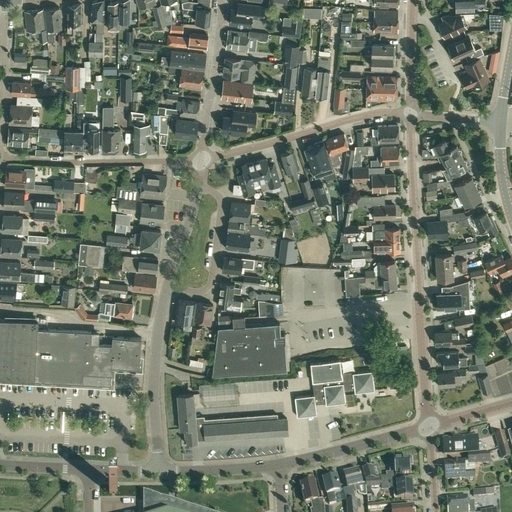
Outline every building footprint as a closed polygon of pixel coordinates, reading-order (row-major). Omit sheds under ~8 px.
[(97,32),(103,32),(104,32),(104,0),(93,0),(91,0),(91,19),(97,19),(97,32)] [(119,28),(119,20),(119,0),(117,0),(109,2),(109,28),(119,28)] [(129,0),(119,0),(119,20),(129,20),(129,0)] [(161,0),(162,2),(160,2),(163,10),(169,9),(167,1),(168,0),(161,0)] [(188,0),(187,0),(182,1),(183,6),(193,8),(192,14),(196,15),(195,21),(209,23),(211,9),(197,7),(198,1),(188,0)] [(474,5),(486,5),(485,0),(455,0),(456,11),(474,10),(474,5)] [(81,24),(81,3),(68,6),(67,34),(73,34),(73,23),(81,24)] [(264,6),(244,4),(236,3),(236,9),(231,8),(229,23),(251,25),(252,16),(262,18),(264,6)] [(164,18),(160,5),(155,6),(158,20),(164,18)] [(56,33),(56,29),(62,28),(60,7),(45,9),(49,42),(54,41),(54,34),(56,33)] [(40,42),(47,41),(43,9),(25,11),(27,31),(38,30),(40,42)] [(398,22),(399,11),(374,10),(374,21),(398,22)] [(461,16),(460,13),(441,15),(444,21),(439,23),(444,36),(466,27),(464,24),(467,23),(463,15),(461,16)] [(502,30),(504,15),(489,13),(490,30),(502,30)] [(302,18),(293,17),(292,26),(282,24),(281,34),(301,37),(302,18)] [(398,32),(398,22),(374,21),(374,31),(398,32)] [(171,23),(171,30),(181,31),(182,24),(171,23)] [(249,31),(228,29),(226,47),(247,50),(249,37),(259,38),(259,39),(260,41),(265,41),(266,40),(266,39),(267,39),(268,33),(249,30),(249,31)] [(206,48),(208,34),(190,32),(190,37),(167,34),(166,44),(189,46),(206,48)] [(481,47),(475,49),(469,36),(448,45),(454,58),(473,50),(476,57),(484,53),(481,47)] [(103,56),(103,45),(103,42),(89,41),(89,55),(103,56)] [(436,42),(426,47),(429,54),(439,50),(436,42)] [(298,65),(300,46),(285,44),(283,63),(298,65)] [(392,56),(392,55),(393,55),(393,56),(394,56),(395,46),(392,46),(392,44),(372,44),(372,55),(392,56)] [(501,48),(493,46),(490,57),(493,58),(490,67),(495,68),(501,48)] [(307,50),(300,49),(299,62),(306,62),(307,50)] [(170,64),(204,68),(205,54),(171,50),(170,64)] [(392,67),(392,65),(394,65),(394,56),(393,56),(393,55),(392,55),(392,56),(372,55),(372,66),(392,67)] [(247,69),(248,63),(241,62),(241,59),(225,57),(222,74),(239,76),(240,68),(247,69)] [(475,85),(488,79),(479,58),(465,64),(469,73),(462,76),(467,87),(474,84),(475,85)] [(295,88),(298,67),(287,66),(284,86),(295,88)] [(80,90),(80,67),(67,67),(67,89),(80,90)] [(201,87),(203,70),(182,67),(180,84),(201,87)] [(302,93),(315,95),(318,68),(305,67),(302,93)] [(328,96),(330,69),(318,68),(315,95),(328,96)] [(359,79),(360,71),(342,70),(341,78),(359,79)] [(156,77),(158,86),(166,84),(164,75),(156,77)] [(367,76),(366,88),(397,89),(397,76),(367,76)] [(121,77),(121,83),(121,99),(131,99),(131,77),(121,77)] [(223,91),(222,98),(250,101),(252,84),(224,80),(223,87),(224,87),(224,92),(223,91)] [(53,97),(54,88),(30,87),(30,82),(13,81),(12,94),(53,97)] [(282,102),(276,102),(274,113),(292,115),(295,88),(284,86),(282,102)] [(344,88),(336,87),(334,105),(342,106),(344,88)] [(397,101),(397,89),(366,88),(366,106),(371,106),(371,100),(397,101)] [(139,91),(133,91),(132,110),(138,110),(141,111),(142,103),(138,103),(139,91)] [(49,98),(32,96),(32,104),(48,106),(49,98)] [(198,117),(200,100),(182,98),(180,115),(198,117)] [(31,115),(32,105),(11,104),(10,123),(38,125),(39,115),(31,115)] [(103,107),(103,129),(103,148),(120,148),(121,129),(113,129),(114,107),(103,107)] [(133,124),(133,148),(146,148),(146,132),(149,132),(149,123),(143,123),(143,112),(137,111),(131,111),(131,124),(133,124)] [(245,133),(246,125),(254,126),(256,113),(244,111),(243,119),(224,116),(222,130),(245,133)] [(74,147),(74,130),(71,130),(71,127),(72,113),(66,113),(65,130),(65,144),(65,147),(74,147)] [(74,130),(74,147),(83,147),(83,120),(84,113),(79,113),(78,130),(74,130)] [(195,136),(198,119),(179,117),(179,116),(160,114),(161,132),(168,133),(169,124),(177,125),(176,134),(195,136)] [(100,120),(83,120),(83,147),(100,148),(100,120)] [(371,144),(379,144),(379,142),(398,141),(398,124),(378,125),(378,136),(371,136),(371,144)] [(367,126),(359,127),(359,135),(368,134),(367,126)] [(28,147),(29,128),(9,127),(8,145),(28,147)] [(40,128),(40,135),(38,135),(38,141),(50,142),(50,144),(57,144),(57,143),(65,144),(65,130),(40,128)] [(340,150),(348,147),(344,133),(325,139),(330,153),(329,153),(333,166),(341,163),(338,155),(341,154),(340,150)] [(334,171),(323,141),(322,141),(322,140),(314,143),(314,144),(305,148),(306,150),(304,150),(307,158),(308,158),(315,178),(334,171)] [(445,163),(462,155),(461,152),(462,148),(459,147),(457,144),(449,147),(445,140),(434,145),(440,159),(443,158),(445,163)] [(381,164),(381,163),(399,163),(399,146),(381,147),(381,157),(369,158),(370,165),(381,164)] [(350,178),(355,149),(347,148),(342,177),(350,178)] [(296,168),(299,167),(293,150),(279,154),(285,171),(288,170),(291,180),(299,177),(296,168)] [(462,155),(445,163),(447,168),(446,168),(443,169),(445,180),(448,179),(452,179),(456,177),(454,172),(467,166),(466,162),(467,159),(464,158),(462,155)] [(268,165),(266,158),(254,162),(260,182),(268,180),(270,187),(281,184),(275,163),(268,165)] [(252,184),(260,182),(254,162),(242,165),(244,173),(238,175),(240,184),(234,183),(233,194),(243,195),(254,192),(252,184)] [(368,166),(353,167),(353,182),(369,181),(368,166)] [(7,168),(5,186),(34,187),(34,181),(25,180),(26,170),(7,168)] [(94,180),(95,172),(87,172),(86,180),(94,180)] [(164,198),(167,175),(143,173),(140,196),(164,198)] [(383,188),(393,188),(393,173),(372,174),(372,191),(383,190),(383,188)] [(455,184),(460,194),(477,186),(475,183),(476,180),(474,179),(472,176),(455,184)] [(54,190),(73,191),(74,181),(55,179),(54,190)] [(300,181),(305,197),(313,195),(308,179),(300,181)] [(449,185),(448,179),(445,180),(435,181),(436,187),(449,185)] [(316,204),(328,200),(323,183),(311,186),(314,195),(313,195),(316,204)] [(465,204),(482,197),(480,193),(481,190),(478,189),(477,186),(460,194),(465,204)] [(5,191),(4,208),(22,209),(22,210),(34,211),(35,200),(24,199),(24,192),(5,191)] [(373,217),(394,216),(394,204),(384,204),(384,194),(357,195),(357,205),(373,211),(373,217)] [(313,195),(305,197),(290,202),(293,212),(316,205),(316,204),(313,195)] [(35,200),(34,211),(54,213),(56,213),(57,199),(36,197),(35,200)] [(136,199),(119,197),(118,211),(135,212),(136,199)] [(249,222),(251,204),(231,201),(229,219),(249,222)] [(162,223),(164,204),(143,202),(141,221),(162,223)] [(475,207),(465,211),(468,217),(478,212),(475,207)] [(489,232),(497,229),(491,215),(489,216),(486,210),(474,216),(479,228),(486,225),(489,232)] [(53,222),(54,213),(34,211),(34,219),(48,220),(47,222),(53,222)] [(450,221),(461,219),(462,226),(469,225),(466,218),(467,218),(464,212),(452,213),(441,215),(440,216),(441,221),(427,221),(428,237),(441,236),(441,238),(448,238),(447,221),(450,221)] [(29,218),(22,217),(23,216),(3,214),(2,231),(28,233),(29,218)] [(259,226),(245,224),(245,223),(229,220),(228,229),(244,231),(243,232),(264,235),(265,229),(259,228),(259,226)] [(341,234),(339,242),(346,242),(346,237),(346,234),(358,233),(357,225),(343,226),(344,234),(341,234)] [(385,229),(374,229),(375,237),(385,236),(385,239),(399,239),(399,227),(385,228),(384,228),(385,229)] [(159,248),(161,230),(143,228),(142,233),(135,232),(135,237),(132,236),(132,241),(134,241),(134,245),(159,248)] [(248,251),(251,233),(228,230),(225,248),(248,251)] [(106,245),(127,247),(128,237),(107,234),(106,245)] [(21,256),(22,238),(2,237),(1,255),(21,256)] [(281,247),(294,249),(295,240),(282,238),(281,247)] [(385,239),(373,240),(373,243),(374,251),(400,251),(399,239),(385,239)] [(98,265),(101,244),(81,241),(78,263),(98,265)] [(467,243),(453,246),(454,253),(468,250),(477,249),(476,241),(475,241),(468,243),(467,243)] [(437,267),(452,266),(452,253),(436,254),(437,267)] [(501,254),(484,261),(489,272),(499,268),(502,275),(511,270),(511,258),(511,256),(504,259),(501,254)] [(156,272),(158,258),(140,256),(124,255),(122,269),(138,271),(139,270),(156,272)] [(240,273),(241,267),(253,268),(254,259),(246,258),(242,257),(242,259),(224,256),(222,270),(240,273)] [(54,261),(35,259),(34,267),(54,268),(54,261)] [(395,260),(380,261),(379,261),(374,267),(374,269),(365,270),(365,275),(396,273),(395,260)] [(35,273),(20,272),(20,262),(0,261),(0,264),(0,278),(19,280),(35,281),(35,273)] [(438,279),(453,278),(452,266),(437,267),(438,279)] [(471,279),(486,276),(484,268),(470,272),(471,279)] [(154,290),(156,275),(136,273),(134,288),(154,290)] [(375,280),(375,281),(375,287),(396,285),(396,273),(365,275),(365,281),(375,280)] [(243,283),(259,285),(259,283),(260,278),(260,277),(244,275),(243,283)] [(351,276),(344,277),(346,295),(360,294),(359,285),(352,285),(351,276)] [(0,297),(15,298),(16,282),(0,280),(0,297)] [(221,281),(219,293),(234,295),(234,292),(241,293),(241,287),(235,286),(235,283),(221,281)] [(453,293),(438,294),(438,309),(446,308),(446,311),(455,311),(455,308),(461,308),(461,294),(469,294),(469,281),(452,285),(453,293)] [(503,290),(499,281),(493,283),(497,293),(503,290)] [(100,282),(99,289),(127,292),(128,285),(100,282)] [(74,306),(76,286),(63,285),(61,305),(74,306)] [(487,301),(487,310),(501,307),(494,291),(491,291),(491,301),(487,301)] [(240,296),(234,295),(219,293),(218,304),(224,305),(224,307),(239,309),(240,296)] [(261,294),(261,299),(280,301),(281,295),(261,293),(261,294)] [(193,322),(196,301),(177,299),(175,320),(193,322)] [(283,313),(283,306),(282,302),(265,300),(266,314),(283,313)] [(211,321),(213,304),(197,301),(195,319),(211,321)] [(132,316),(133,303),(117,302),(117,303),(106,302),(105,313),(132,316)] [(80,304),(74,309),(84,321),(98,322),(98,315),(88,314),(80,304)] [(218,327),(212,377),(287,372),(285,334),(281,334),(280,322),(279,322),(279,323),(244,326),(243,315),(231,316),(232,326),(218,327)] [(456,327),(474,324),(471,315),(455,318),(456,327)] [(0,317),(0,377),(82,383),(110,384),(111,374),(112,366),(140,368),(141,337),(113,336),(112,344),(99,343),(99,333),(91,333),(91,330),(38,327),(39,320),(0,317)] [(193,335),(200,336),(201,328),(194,327),(193,335)] [(450,346),(466,345),(465,338),(459,338),(458,332),(451,332),(451,331),(435,332),(435,333),(434,333),(434,336),(435,336),(436,344),(450,343),(450,346)] [(480,352),(480,344),(465,345),(465,353),(480,352)] [(169,347),(168,358),(175,359),(176,348),(169,347)] [(467,364),(466,357),(459,357),(458,350),(436,352),(437,361),(443,361),(443,366),(467,364)] [(316,414),(315,401),(325,400),(326,404),(345,401),(344,390),(354,389),(355,392),(374,389),(372,370),(344,373),(344,371),(342,372),(341,359),(311,362),(314,394),(295,396),(297,416),(316,414)] [(394,367),(387,368),(389,388),(396,387),(394,367)] [(454,376),(466,376),(465,368),(453,369),(453,371),(437,372),(438,386),(454,384),(454,376)] [(487,374),(479,377),(483,392),(492,390),(487,374)] [(197,440),(289,433),(287,418),(278,418),(277,414),(204,419),(204,416),(196,417),(194,394),(178,395),(180,430),(185,429),(187,443),(197,442),(197,440)] [(232,403),(235,409),(241,406),(238,400),(232,403)] [(302,418),(304,426),(316,423),(314,415),(302,418)] [(495,434),(499,449),(502,459),(510,457),(503,432),(495,434)] [(443,454),(476,451),(476,444),(469,445),(468,437),(451,439),(451,437),(444,437),(444,439),(442,439),(443,454)] [(474,464),(481,463),(488,462),(487,452),(466,454),(466,462),(466,464),(474,464)] [(390,472),(387,473),(387,477),(396,477),(403,476),(403,473),(410,472),(410,465),(412,465),(412,457),(403,457),(403,459),(394,460),(394,465),(390,466),(390,472)] [(455,479),(474,477),(473,470),(464,471),(464,460),(444,462),(445,480),(451,479),(451,481),(450,483),(450,485),(451,486),(453,487),(455,487),(456,486),(457,484),(457,483),(456,481),(455,479)] [(365,480),(375,479),(372,466),(362,468),(365,480)] [(357,486),(362,484),(359,470),(344,474),(347,488),(351,487),(352,493),(358,492),(357,486)] [(336,503),(333,492),(340,491),(336,476),(323,479),(329,505),(336,503)] [(375,479),(365,480),(366,488),(382,487),(381,479),(375,479)] [(324,511),(325,509),(324,506),(323,498),(318,499),(314,481),(300,485),(305,504),(312,502),(314,508),(312,509),(312,511),(324,511)] [(397,482),(397,481),(387,482),(388,488),(397,487),(397,491),(394,491),(394,498),(413,497),(411,481),(397,482)] [(118,485),(109,485),(109,494),(118,494),(118,485)] [(206,511),(144,492),(143,511),(206,511)] [(473,511),(474,508),(473,500),(468,501),(467,496),(447,497),(447,511),(473,511)] [(357,511),(357,500),(346,501),(346,511),(357,511)] [(368,511),(381,511),(391,510),(390,503),(368,505),(368,511)]
